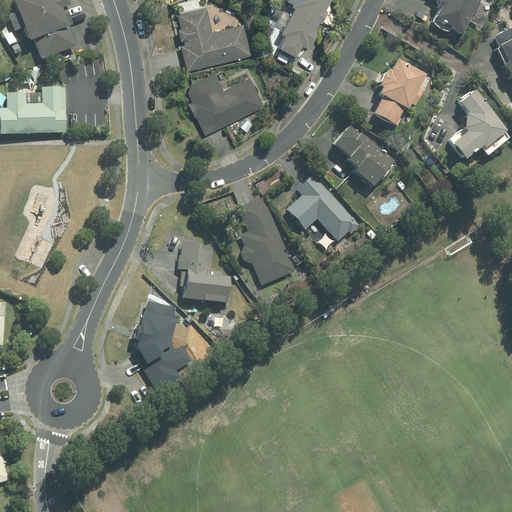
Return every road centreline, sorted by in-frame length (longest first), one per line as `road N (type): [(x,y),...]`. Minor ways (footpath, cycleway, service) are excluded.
road 1 (residential): [(139,175),(216,172),(281,142),(344,60),(371,0)]
road 2 (residential): [(72,358),(139,175)]
road 3 (residential): [(139,175),(132,64),(113,0)]
road 4 (residential): [(72,358),(93,376),(91,407),(65,423),(34,407)]
